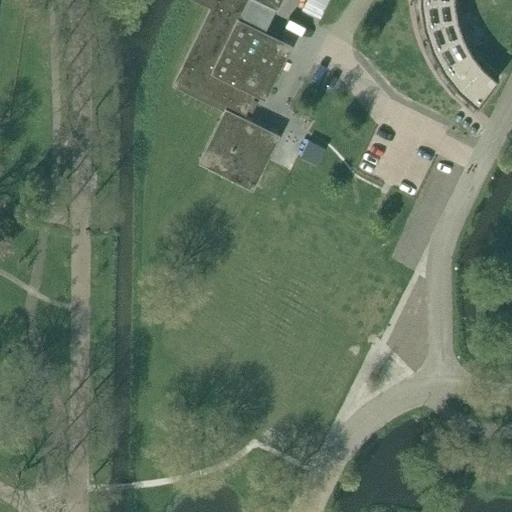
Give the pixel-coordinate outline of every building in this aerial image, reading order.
[(225,109),(200,160),(254,187),(267,161),(281,133),(245,115),(256,92),(266,97),(293,43),(266,29),(277,6),(278,7),(281,0),(199,0),(212,6),(173,83),(225,109)] [(308,0),(307,3),(325,12),(330,0),(308,0)] [(421,0),(425,25),(433,48),(445,69),(459,87),(479,104),(500,77),(485,63),(484,62),(481,64),(472,53),(475,51),(474,50),(465,34),(459,16),(456,0),(421,0)] [(309,137),(300,155),(319,164),(328,145),(309,137)] [(180,204),(167,233),(249,270),(258,250),(339,286),(367,224),(344,214),(342,218),(309,203),(298,226),(218,189),(206,216),(180,204)] [(188,342),(251,342),(251,295),(204,296),(204,308),(217,308),(217,323),(205,323),(204,316),(188,316),(188,342)]
